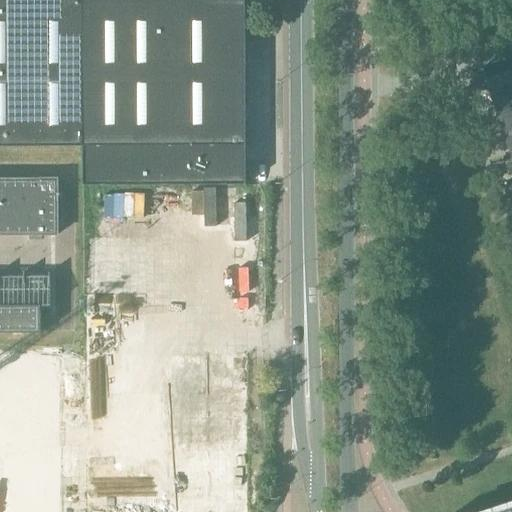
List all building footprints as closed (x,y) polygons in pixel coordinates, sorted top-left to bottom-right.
[(0,0),(0,146),(83,147),(82,0),(0,0)] [(82,0),(83,147),(84,147),(85,186),(246,185),(245,0),(82,0)] [(511,57),(483,67),(491,89),(511,82),(511,57)] [(511,82),(491,89),(498,112),(511,107),(511,82)] [(511,107),(498,112),(506,135),(511,132),(511,107)] [(0,234),(58,235),(58,179),(41,179),(41,180),(0,179),(0,234)] [(0,332),(41,333),(41,307),(50,307),(50,308),(51,308),(51,272),(49,272),(49,275),(25,275),(25,272),(24,272),(24,275),(0,275),(0,274),(0,332)] [(246,276),(92,277),(91,511),(234,511),(235,496),(247,496),(246,276)] [(0,358),(0,511),(54,511),(50,358),(0,358)]
